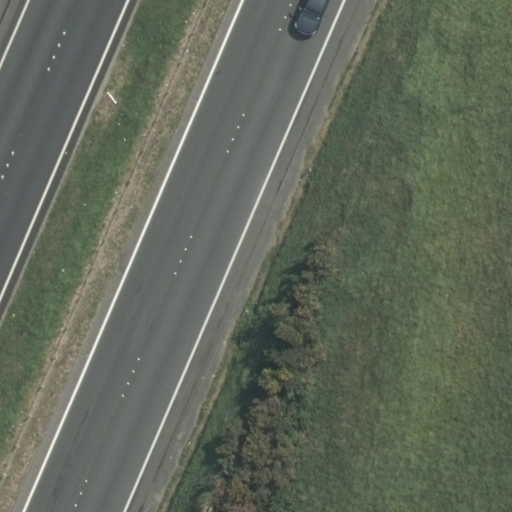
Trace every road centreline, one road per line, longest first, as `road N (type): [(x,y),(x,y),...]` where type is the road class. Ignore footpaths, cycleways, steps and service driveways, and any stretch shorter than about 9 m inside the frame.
road 1 (motorway): [(263,0),(49,511)]
road 2 (motorway): [(0,142),(60,0)]
